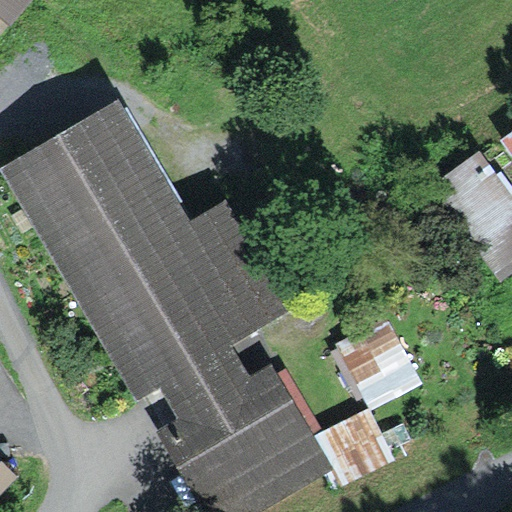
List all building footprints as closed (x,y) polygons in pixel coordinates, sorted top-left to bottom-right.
[(0,0),(0,33),(27,0),(0,0)] [(113,114),(15,172),(214,511),(237,511),(319,464),(239,330),(275,309),(221,215),(184,237),(113,114)] [(436,186),(497,270),(511,258),(511,214),(505,205),(507,203),(480,166),(462,180),(456,172),(436,186)] [(370,399),(420,381),(400,326),(350,344),(370,399)] [(324,428),(345,474),(393,453),(371,406),(324,428)]
